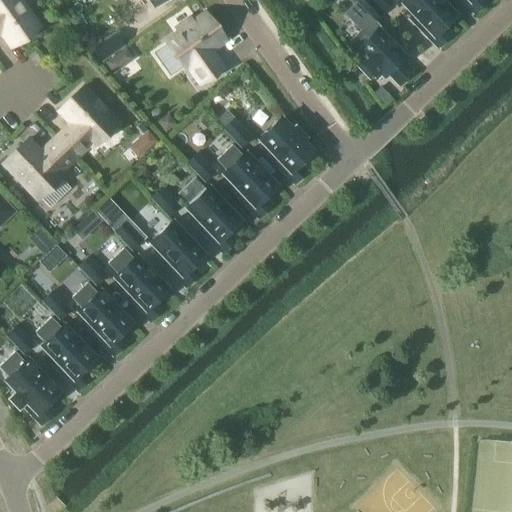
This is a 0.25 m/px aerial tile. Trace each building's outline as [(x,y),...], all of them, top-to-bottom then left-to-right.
[(0,0),(0,32),(2,31),(13,47),(39,27),(19,0),(0,0)] [(148,0),(156,9),(168,0),(148,0)] [(372,0),(358,0),(356,3),(374,21),(384,12),(372,0)] [(372,0),(384,12),(394,2),(392,0),(372,0)] [(405,0),(403,2),(414,14),(434,35),(443,27),(455,15),(441,0),(405,0)] [(356,3),(345,13),(361,29),(349,40),(356,47),(356,48),(359,51),(355,55),(375,75),(379,72),(382,75),(386,71),(399,59),(403,55),(377,28),(378,26),(374,21),(356,3)] [(167,44),(154,53),(170,76),(183,67),(185,69),(189,66),(202,84),(224,69),(214,55),(213,56),(209,51),(226,39),(207,13),(193,22),(191,19),(176,29),(179,33),(166,42),(167,44)] [(94,48),(102,60),(123,45),(115,33),(94,48)] [(105,62),(114,74),(135,59),(126,47),(105,62)] [(72,123),(56,138),(75,158),(90,143),(94,146),(117,123),(82,87),(59,110),(72,123)] [(165,116),(158,122),(166,132),(176,124),(171,117),(165,116)] [(224,128),(241,147),(252,137),(234,118),(224,128)] [(281,118),(260,138),(271,151),(291,171),(300,163),(312,151),(301,140),(304,137),(295,128),(293,130),(281,118)] [(129,147),(138,158),(158,141),(148,130),(129,147)] [(75,158),(56,138),(40,153),(27,139),(4,162),(38,199),(62,176),(59,172),(75,158)] [(232,145),(216,160),(226,170),(224,173),(235,185),(255,206),(264,198),(276,186),(245,153),(242,155),(232,145)] [(187,163),(205,181),(215,172),(198,153),(187,163)] [(151,197),(169,216),(179,206),(162,187),(151,197)] [(208,187),(187,207),(199,219),(218,240),(227,232),(240,220),(208,187)] [(5,201),(0,205),(0,225),(15,211),(5,201)] [(93,211),(89,215),(98,224),(102,220),(93,211)] [(115,232),(133,251),(143,241),(126,222),(115,232)] [(172,222),(151,242),(163,254),(182,275),(191,267),(204,255),(172,222)] [(123,248),(108,263),(118,274),(115,276),(126,289),(146,309),(155,301),(167,289),(136,256),(133,259),(123,248)] [(79,266),(96,285),(107,275),(89,256),(79,266)] [(87,283),(71,298),(81,308),(79,311),(90,323),(110,344),(119,336),(131,324),(100,290),(97,293),(87,283)] [(43,301),(60,319),(71,310),(53,291),(43,301)] [(51,317),(35,332),(45,343),(42,345),(54,357),(74,378),(82,370),(95,358),(64,325),(61,327),(51,317)] [(7,335),(24,354),(35,344),(17,325),(7,335)] [(15,351),(0,365),(0,367),(9,377),(6,380),(18,392),(11,398),(19,407),(22,404),(26,400),(38,413),(46,404),(59,392),(28,359),(25,362),(15,351)]
